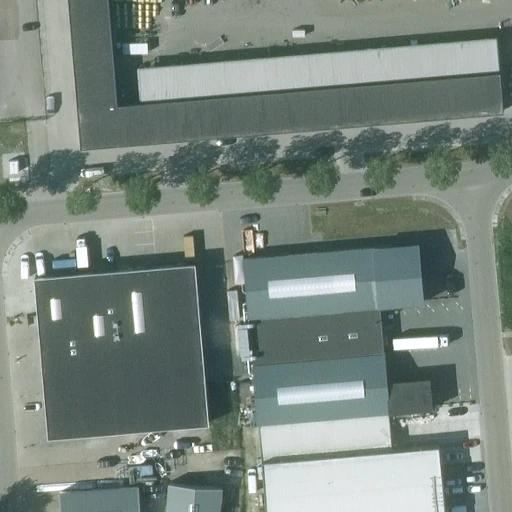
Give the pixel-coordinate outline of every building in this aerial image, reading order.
[(75,0),(88,144),(511,108),(507,68),(125,101),(116,0),(75,0)] [(418,242),(244,257),(250,317),(258,418),(259,423),(266,511),(443,511),(438,445),(391,449),(388,412),(434,408),(431,377),(388,381),(381,305),(423,302),(418,242)] [(35,275),(48,436),(209,422),(195,262),(35,275)] [(169,482),(166,511),(219,511),(222,487),(169,482)] [(59,491),(60,511),(140,511),(138,484),(59,491)]
